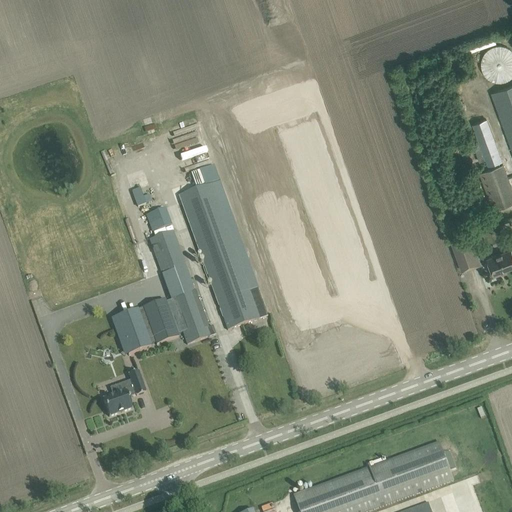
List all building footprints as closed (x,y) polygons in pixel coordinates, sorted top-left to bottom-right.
[(484,75),(486,77),(489,79),(492,81),(496,82),(502,82),(506,81),(509,79),(511,76),(511,50),(509,48),(504,46),(500,45),(495,45),(491,47),(487,50),(484,53),(482,57),(480,62),(480,67),(482,71),(484,75)] [(511,85),(490,93),(511,152),(511,85)] [(495,143),(496,142),(487,119),(472,124),(488,166),(502,161),(500,154),(499,155),(495,143)] [(511,187),(503,164),(479,173),(492,210),(511,202),(511,187)] [(259,289),(250,292),(212,184),(179,196),(228,331),(269,316),(259,289)] [(151,203),(149,196),(144,198),(140,189),(132,192),(138,208),(151,203)] [(147,216),(146,216),(152,233),(153,233),(171,226),(172,226),(166,209),(165,209),(147,216)] [(173,232),(149,241),(184,336),(188,345),(211,337),(216,335),(213,327),(208,329),(207,328),(174,232),(173,232)] [(462,272),(482,264),(471,235),(451,242),(462,272)] [(501,273),(501,271),(511,267),(511,252),(511,249),(487,257),(494,276),(501,273)] [(157,346),(179,338),(165,300),(143,308),(157,346)] [(111,320),(125,357),(151,348),(138,310),(111,320)] [(113,396),(103,400),(109,418),(133,409),(129,398),(136,396),(137,397),(146,393),(138,372),(129,375),(131,381),(123,384),(126,392),(113,396)] [(371,511),(454,482),(440,443),(294,496),(299,511),(371,511)]
